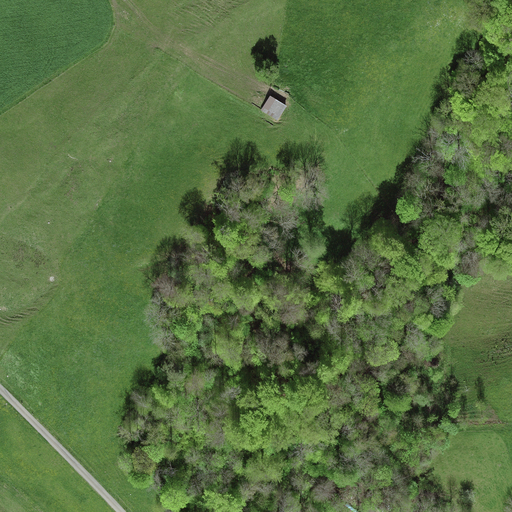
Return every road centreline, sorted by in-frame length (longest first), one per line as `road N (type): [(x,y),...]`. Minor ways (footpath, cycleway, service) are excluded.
road 1 (unclassified): [(122,511),(0,388)]
road 2 (track): [(266,90),(174,47),(126,0)]
